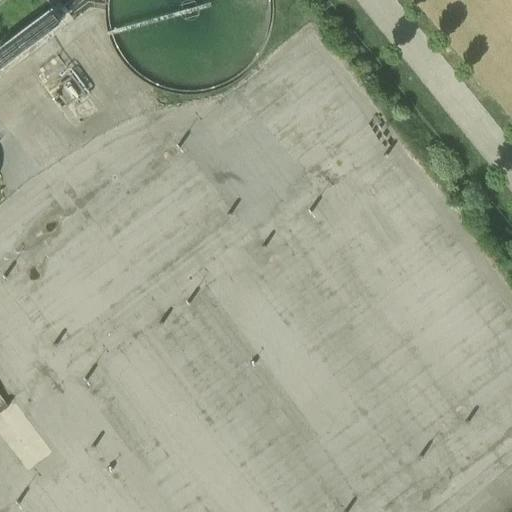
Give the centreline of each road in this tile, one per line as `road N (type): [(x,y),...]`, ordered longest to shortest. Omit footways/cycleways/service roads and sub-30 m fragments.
road 1 (unknown): [(261,209),(452,457),(386,511)]
road 2 (unknown): [(35,190),(159,122),(203,117),(239,135),(262,163),(261,209)]
road 3 (unknown): [(261,209),(213,257),(52,381)]
road 4 (unclassified): [(372,0),(511,172)]
road 5 (unknown): [(52,381),(157,511)]
